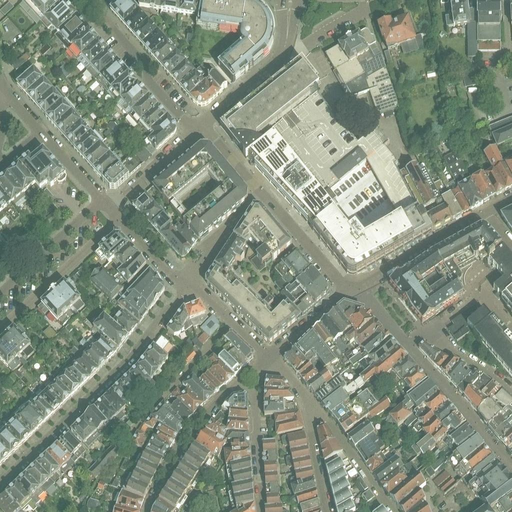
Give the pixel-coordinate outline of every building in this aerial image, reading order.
[(26,0),(22,4),(30,12),(40,23),(64,2),(62,0),(26,0)] [(111,10),(110,10),(123,25),(138,11),(134,6),(136,5),(134,3),(133,4),(129,0),(121,0),(117,5),(114,2),(108,6),(111,10)] [(154,10),(161,11),(162,0),(140,0),(139,8),(148,9),(153,16),(157,16),(158,14),(156,14),(154,10)] [(162,0),(161,11),(179,14),(181,0),(162,0)] [(185,15),(197,17),(199,0),(181,0),(179,14),(178,20),(184,21),(185,15)] [(245,32),(244,38),(244,39),(244,40),(245,41),(245,42),(218,66),(233,84),(244,74),(245,75),(244,74),(248,71),(249,72),(249,71),(248,70),(262,58),(263,57),(264,56),(265,55),(266,55),(267,54),(268,52),(269,51),(269,50),(270,48),(271,47),(272,45),(272,44),(273,43),(273,41),(273,40),(274,38),(274,37),(274,35),(274,34),(274,33),(274,32),(274,30),(273,29),(273,27),(273,26),(272,25),(272,23),(272,22),(271,21),(270,19),(269,18),(268,16),(267,14),(266,13),(265,12),(264,11),(263,10),(262,9),(261,9),(260,8),(258,7),(257,6),(256,6),(255,6),(254,5),(252,4),(251,4),(249,4),(247,3),(246,3),(229,0),(200,0),(198,17),(196,26),(197,26),(197,24),(245,32)] [(52,27),(58,34),(76,16),(64,3),(64,2),(40,23),(48,31),(52,27)] [(474,9),(475,26),(476,45),(501,45),(500,16),(498,16),(498,4),(493,4),(493,3),(483,4),(478,5),(478,9),(474,9)] [(468,4),(463,4),(460,4),(460,6),(451,6),(451,18),(446,18),(446,27),(475,26),(474,9),(468,10),(468,4)] [(123,25),(132,36),(147,21),(139,12),(138,11),(123,25)] [(55,36),(67,50),(88,30),(76,16),(58,34),(55,36)] [(379,25),(377,28),(381,41),(383,41),(386,51),(401,46),(404,56),(426,49),(421,36),(414,38),(408,19),(398,22),(389,25),(386,23),(379,25)] [(132,36),(142,46),(157,32),(147,21),(132,36)] [(67,50),(76,61),(98,41),(88,30),(67,50)] [(339,47),(325,55),(335,71),(333,73),(338,82),(344,92),(347,91),(351,98),(369,92),(377,115),(399,107),(385,68),(385,67),(382,57),(381,54),(374,57),(368,47),(370,47),(376,44),(374,37),(371,37),(368,31),(365,31),(351,39),(350,39),(346,41),(346,42),(338,46),(339,47)] [(142,46),(151,56),(166,42),(157,32),(142,46)] [(53,38),(41,44),(47,58),(59,52),(53,38)] [(77,62),(86,71),(107,51),(99,42),(98,41),(76,61),(77,62)] [(175,48),(169,41),(167,43),(166,42),(151,56),(160,67),(176,53),(181,49),(179,47),(174,51),(173,50),(175,48)] [(86,71),(95,80),(116,61),(107,51),(86,71)] [(384,53),(384,56),(388,67),(393,66),(388,52),(384,53)] [(160,67),(170,77),(185,62),(184,62),(176,53),(160,67)] [(12,66),(16,71),(30,58),(26,54),(12,66)] [(95,80),(107,93),(128,74),(116,61),(95,80)] [(269,132),(299,108),(317,93),(318,92),(321,89),(302,61),(277,81),(247,105),(221,126),(233,140),(232,141),(233,143),(237,140),(244,149),(243,150),(243,151),(243,152),(243,153),(243,154),(243,155),(269,133),(269,132)] [(170,77),(179,87),(195,73),(185,62),(170,77)] [(62,74),(64,72),(67,69),(64,65),(58,70),(62,74)] [(55,71),(50,66),(46,70),(50,75),(55,71)] [(206,73),(203,70),(201,67),(195,73),(179,87),(188,97),(204,83),(200,79),(206,73)] [(67,69),(64,72),(62,74),(65,78),(71,73),(67,69)] [(461,73),(462,74),(465,89),(483,85),(479,69),(461,73)] [(26,96),(44,81),(34,70),(24,79),(21,76),(15,81),(18,84),(17,85),(26,96)] [(109,95),(116,103),(136,83),(129,75),(128,74),(107,93),(109,95)] [(215,74),(204,83),(188,97),(193,103),(197,106),(201,107),(205,107),(209,104),(211,103),(227,88),(215,74)] [(443,78),(445,87),(456,85),(455,76),(443,78)] [(26,96),(36,106),(53,91),(44,81),(26,96)] [(119,107),(127,116),(148,96),(138,85),(137,85),(136,83),(116,103),(119,107)] [(36,106),(45,117),(66,99),(65,97),(56,88),(53,91),(36,106)] [(417,210),(416,210),(399,174),(395,166),(397,165),(384,148),(389,143),(377,128),(357,144),(333,113),(337,110),(333,105),(329,108),(317,93),(299,108),(269,132),(269,133),(243,155),(246,158),(246,159),(248,158),(251,161),(250,162),(250,163),(250,164),(250,165),(251,166),(252,167),(253,167),(254,167),(254,166),(256,168),(263,176),(269,182),(278,191),(313,230),(313,231),(340,265),(348,275),(349,275),(350,276),(351,276),(352,276),(353,276),(354,276),(355,276),(365,270),(367,269),(435,230),(428,217),(424,219),(421,214),(419,215),(417,210)] [(127,116),(137,126),(157,106),(149,98),(150,98),(148,96),(127,116)] [(55,128),(75,109),(66,99),(45,117),(55,128)] [(166,116),(157,106),(137,126),(138,127),(130,133),(137,141),(130,147),(132,149),(166,116)] [(81,121),(79,119),(81,117),(75,110),(75,109),(55,128),(64,138),(84,120),(83,119),(81,121)] [(106,113),(103,109),(97,114),(101,118),(106,113)] [(131,151),(143,164),(157,152),(173,137),(176,133),(176,131),(176,130),(175,127),(173,124),(171,121),(166,116),(132,149),(133,149),(131,151)] [(511,118),(510,119),(488,128),(491,135),(496,148),(511,140),(511,118)] [(73,149),(74,150),(92,133),(87,128),(88,126),(88,123),(85,120),(84,120),(64,138),(73,149)] [(112,130),(115,133),(124,126),(121,123),(117,126),(116,126),(112,130)] [(107,138),(111,134),(112,134),(109,130),(103,135),(107,138)] [(83,160),(101,143),(92,133),(74,150),(83,160)] [(83,160),(93,170),(111,154),(101,143),(83,160)] [(210,148),(208,148),(208,147),(203,146),(203,147),(201,147),(153,187),(198,242),(246,201),(247,200),(248,200),(248,195),(247,195),(247,193),(210,148)] [(483,154),(487,161),(492,170),(505,191),(511,186),(511,177),(503,162),(502,163),(495,147),(483,154)] [(64,176),(65,175),(58,167),(50,158),(43,150),(31,160),(29,157),(19,165),(40,189),(47,183),(49,186),(51,187),(54,184),(56,183),(58,184),(61,184),(65,181),(66,178),(64,176)] [(472,180),(471,181),(461,161),(459,161),(454,153),(443,159),(448,167),(447,167),(454,181),(471,212),(483,204),(472,180)] [(93,170),(103,181),(130,156),(120,164),(111,154),(93,170)] [(141,166),(140,166),(130,156),(103,181),(110,189),(115,190),(129,177),(141,166)] [(511,177),(511,157),(503,162),(511,177)] [(19,166),(8,175),(32,203),(35,200),(32,196),(40,189),(19,165),(18,166),(19,166)] [(424,170),(423,171),(420,173),(416,166),(405,171),(400,174),(406,184),(420,211),(425,208),(429,217),(439,211),(435,204),(441,201),(427,175),(425,170),(424,171),(424,170)] [(495,197),(505,191),(492,170),(484,176),(483,174),(484,176),(495,197)] [(443,173),(437,174),(440,178),(450,196),(462,216),(471,212),(454,181),(448,185),(443,173)] [(472,180),(483,204),(495,197),(484,176),(483,174),(483,173),(481,175),(481,174),(471,180),(472,180)] [(450,196),(440,178),(437,174),(427,175),(441,201),(452,221),(459,217),(462,216),(450,196)] [(0,191),(17,210),(28,200),(31,204),(32,203),(8,175),(0,181),(0,191)] [(0,222),(6,217),(8,219),(10,218),(14,222),(22,217),(17,210),(0,191),(0,222)] [(132,205),(142,216),(154,205),(156,204),(152,200),(151,201),(145,195),(132,205)] [(428,217),(435,231),(450,223),(452,221),(441,201),(435,204),(439,211),(429,217),(428,217)] [(142,216),(151,226),(169,210),(165,213),(160,208),(158,209),(154,205),(142,216)] [(261,254),(251,262),(260,272),(266,267),(266,266),(265,267),(263,264),(270,259),(272,262),(291,246),(260,208),(253,208),(234,237),(246,244),(251,239),(257,248),(256,249),(257,251),(259,252),(261,254)] [(511,209),(500,215),(508,228),(511,233),(511,209)] [(151,226),(161,237),(170,227),(173,225),(174,224),(172,222),(176,218),(169,210),(151,226)] [(50,214),(45,219),(50,225),(55,220),(50,214)] [(186,259),(191,251),(175,232),(176,231),(174,229),(178,226),(181,223),(176,218),(172,222),(174,224),(173,225),(170,227),(161,237),(182,260),(186,259)] [(191,251),(197,241),(181,223),(178,226),(174,229),(176,231),(175,232),(191,251)] [(487,258),(501,246),(485,228),(484,227),(483,227),(480,227),(432,254),(432,253),(402,275),(402,274),(389,283),(400,297),(411,310),(411,309),(422,323),(435,315),(463,295),(464,294),(459,286),(462,284),(460,282),(461,278),(456,270),(478,258),(481,261),(487,258)] [(42,243),(42,242),(34,233),(28,238),(20,246),(23,250),(26,254),(33,248),(32,247),(35,245),(37,247),(42,243)] [(104,259),(109,264),(114,259),(129,246),(119,236),(115,236),(108,242),(99,250),(99,251),(95,255),(101,261),(104,259)] [(234,237),(215,266),(242,284),(232,275),(233,272),(229,270),(236,260),(241,263),(244,258),(239,254),(246,244),(234,237)] [(123,269),(138,257),(129,246),(114,259),(123,269)] [(502,248),(501,246),(487,258),(505,279),(493,289),(498,294),(501,297),(501,298),(511,310),(511,339),(493,317),(490,320),(483,311),(477,304),(451,322),(454,326),(448,330),(454,338),(457,342),(468,334),(465,329),(468,326),(474,333),(473,334),(496,361),(511,378),(511,258),(503,248),(502,248)] [(6,256),(10,260),(15,267),(20,263),(11,251),(6,256)] [(274,284),(282,293),(289,288),(290,289),(312,270),(298,254),(297,253),(296,253),(295,253),(294,254),(274,270),(281,278),(274,284)] [(128,285),(146,266),(146,265),(138,257),(123,269),(118,274),(128,285)] [(9,273),(15,267),(10,260),(3,265),(2,264),(0,266),(0,270),(4,276),(9,273)] [(206,284),(269,344),(301,317),(291,306),(291,307),(287,303),(274,316),(242,284),(215,266),(206,279),(206,284)] [(89,282),(101,293),(111,302),(123,289),(103,269),(99,273),(98,272),(93,277),(93,278),(89,282)] [(118,304),(115,301),(111,304),(118,310),(118,309),(137,327),(142,320),(147,313),(154,304),(154,305),(159,298),(159,297),(164,291),(164,286),(161,283),(161,282),(155,276),(150,270),(118,304)] [(287,303),(291,307),(291,306),(292,306),(322,281),(312,270),(290,289),(289,288),(282,293),(280,295),(287,303)] [(56,289),(52,293),(73,316),(75,318),(79,315),(77,313),(85,306),(80,301),(81,300),(72,291),(76,287),(69,279),(65,283),(64,282),(57,290),(56,289)] [(328,288),(322,281),(292,306),(302,316),(327,296),(328,288)] [(41,305),(38,308),(44,316),(48,312),(57,322),(58,321),(63,327),(70,320),(69,319),(73,316),(52,293),(48,296),(48,297),(41,304),(41,305)] [(198,326),(202,327),(209,319),(205,316),(200,303),(185,309),(190,321),(193,326),(193,328),(198,326)] [(343,305),(337,311),(348,325),(364,311),(343,305)] [(184,308),(173,322),(182,329),(184,331),(185,332),(193,326),(190,321),(185,309),(184,308)] [(128,339),(135,328),(137,327),(118,309),(118,310),(109,321),(104,316),(112,324),(128,339)] [(337,311),(328,318),(342,337),(343,337),(352,330),(348,325),(337,311)] [(348,325),(352,330),(354,333),(356,336),(373,321),(364,311),(348,325)] [(84,323),(92,330),(96,334),(95,334),(116,354),(118,352),(128,339),(112,324),(104,316),(94,328),(86,320),(84,323)] [(212,317),(209,319),(202,327),(200,329),(209,339),(222,326),(212,317)] [(328,318),(319,325),(331,341),(336,349),(342,357),(348,352),(343,344),(345,341),(345,340),(343,337),(342,337),(328,318)] [(382,331),(373,321),(356,336),(354,333),(345,340),(345,341),(343,344),(348,352),(351,355),(354,354),(382,331)] [(167,331),(175,337),(179,336),(184,331),(182,329),(173,322),(167,331)] [(319,325),(312,331),(324,347),(329,353),(333,349),(335,350),(336,349),(331,341),(319,325)] [(47,326),(41,331),(50,341),(56,336),(47,326)] [(15,330),(14,329),(10,333),(9,332),(6,336),(3,340),(19,357),(20,356),(23,359),(25,357),(27,359),(34,352),(29,347),(30,347),(21,337),(25,333),(19,327),(15,330)] [(312,331),(294,350),(302,359),(307,364),(313,370),(319,377),(324,373),(324,372),(326,370),(326,371),(331,368),(337,363),(329,353),(324,347),(312,331)] [(390,341),(382,331),(354,354),(351,355),(348,352),(342,357),(336,349),(335,350),(333,349),(329,353),(337,363),(338,363),(345,372),(350,368),(351,371),(358,366),(367,359),(390,341)] [(114,356),(116,354),(95,334),(91,338),(87,343),(107,363),(114,356)] [(228,335),(223,340),(248,365),(253,359),(253,354),(234,335),(228,335)] [(154,347),(154,346),(145,358),(159,370),(168,359),(161,353),(169,343),(161,337),(154,347)] [(99,371),(107,363),(87,343),(84,339),(79,344),(84,348),(79,353),(98,372),(99,371)] [(0,359),(7,367),(8,367),(13,372),(20,365),(18,363),(20,361),(17,358),(19,357),(3,340),(0,342),(0,359)] [(217,346),(221,349),(226,354),(242,370),(248,365),(223,340),(217,346)] [(398,349),(390,341),(367,359),(358,366),(359,368),(359,369),(360,371),(361,370),(365,374),(398,349)] [(419,349),(426,357),(433,365),(434,365),(440,355),(441,355),(441,354),(442,354),(434,350),(433,351),(423,344),(419,349)] [(71,361),(68,358),(71,361),(89,380),(98,372),(79,353),(75,348),(70,352),(75,357),(71,361)] [(349,397),(364,385),(364,386),(374,378),(378,383),(389,375),(392,372),(408,360),(398,349),(365,374),(344,390),(349,397)] [(190,362),(196,356),(190,350),(184,356),(190,362)] [(284,359),(292,369),(302,359),(294,350),(284,359)] [(226,354),(218,361),(223,366),(235,377),(242,370),(226,354)] [(451,361),(440,355),(434,365),(442,373),(451,361)] [(179,362),(179,363),(184,368),(190,362),(184,356),(179,362)] [(213,356),(208,360),(207,361),(214,368),(217,366),(220,369),(223,366),(218,361),(213,356)] [(33,357),(28,362),(32,366),(37,360),(33,357)] [(66,366),(62,369),(81,388),(89,380),(71,361),(68,358),(66,357),(62,361),(66,366)] [(145,358),(138,367),(151,382),(156,386),(151,381),(153,377),(156,379),(162,373),(159,370),(145,358)] [(302,359),(292,369),(296,374),(307,364),(302,359)] [(393,383),(396,387),(418,371),(409,361),(410,360),(409,359),(408,360),(392,372),(389,375),(395,381),(393,383)] [(459,364),(452,360),(442,373),(447,379),(459,364)] [(308,388),(315,396),(338,377),(345,372),(338,363),(337,363),(331,368),(326,371),(326,370),(324,372),(324,373),(319,377),(307,387),(308,388)] [(296,374),(300,379),(301,379),(313,370),(307,364),(296,374)] [(466,368),(459,364),(447,379),(451,384),(466,368)] [(214,368),(211,371),(225,386),(235,377),(223,366),(220,369),(217,366),(214,368)] [(315,396),(323,407),(341,393),(344,390),(365,374),(361,370),(360,371),(359,369),(359,368),(358,366),(351,371),(350,368),(345,372),(338,377),(315,396)] [(137,368),(129,376),(147,395),(148,393),(144,388),(147,386),(151,390),(156,386),(151,382),(138,367),(137,368)] [(57,374),(53,378),(72,397),(72,398),(81,388),(62,369),(62,370),(61,368),(56,372),(57,374)] [(451,384),(457,391),(474,372),(466,368),(451,384)] [(301,379),(307,387),(319,377),(313,370),(301,379)] [(211,371),(204,377),(219,391),(225,386),(211,371)] [(396,387),(405,400),(411,395),(427,382),(418,371),(396,387)] [(464,398),(471,389),(482,377),(474,372),(457,391),(463,397),(464,398)] [(48,383),(44,386),(63,406),(72,397),(53,378),(49,373),(47,375),(50,378),(47,381),(48,383)] [(203,406),(214,396),(212,394),(192,375),(182,385),(187,391),(203,406)] [(199,381),(192,375),(212,394),(214,396),(219,391),(204,377),(199,381)] [(129,376),(121,384),(134,398),(140,392),(145,396),(147,395),(129,376)] [(483,378),(482,377),(471,389),(479,397),(492,383),(483,378)] [(4,382),(9,387),(14,383),(10,378),(4,382)] [(266,379),(265,389),(289,390),(284,381),(279,380),(279,378),(274,378),(274,380),(266,379)] [(397,427),(414,413),(416,411),(417,412),(423,406),(438,393),(427,382),(411,395),(405,400),(404,401),(405,402),(388,417),(389,417),(387,419),(389,422),(391,420),(397,427)] [(38,390),(35,395),(37,396),(54,415),(60,409),(63,406),(44,386),(40,383),(39,384),(41,387),(38,390)] [(501,390),(492,383),(479,397),(486,405),(492,399),(501,390)] [(121,384),(112,392),(125,407),(130,411),(134,407),(130,403),(134,398),(121,384)] [(265,390),(264,400),(293,401),(290,390),(289,390),(265,389),(265,390)] [(464,398),(472,408),(477,414),(486,405),(479,397),(471,389),(464,398)] [(177,390),(172,394),(178,401),(193,415),(203,406),(187,391),(182,395),(177,390)] [(368,413),(380,403),(378,401),(369,390),(354,402),(356,405),(359,402),(368,413)] [(511,400),(501,390),(492,399),(505,411),(506,412),(508,410),(510,408),(511,406),(511,400)] [(112,392),(104,400),(121,419),(125,415),(121,411),(125,407),(112,392)] [(323,407),(331,417),(342,409),(349,416),(356,426),(369,416),(367,413),(368,413),(359,402),(356,405),(354,402),(350,405),(341,393),(323,407)] [(419,433),(421,431),(424,429),(424,428),(435,420),(433,417),(447,404),(438,393),(423,406),(417,412),(416,411),(414,413),(417,416),(415,418),(418,421),(418,422),(418,423),(413,428),(419,433)] [(31,400),(27,404),(46,422),(54,415),(37,396),(35,395),(34,394),(30,398),(31,400)] [(248,411),(248,404),(248,398),(244,395),(233,397),(224,406),(221,410),(230,415),(230,410),(248,411)] [(498,417),(505,411),(492,399),(486,405),(477,414),(488,427),(498,417)] [(104,400),(95,409),(108,424),(113,420),(116,424),(121,419),(104,400)] [(284,402),(293,401),(264,400),(264,416),(275,415),(298,413),(295,406),(284,406),(284,402)] [(172,409),(170,411),(185,426),(193,415),(178,401),(172,409)] [(164,402),(151,417),(157,423),(161,426),(178,436),(185,426),(170,411),(172,409),(164,402)] [(381,402),(380,403),(368,413),(367,413),(369,416),(371,419),(385,409),(381,402)] [(16,420),(15,419),(17,421),(31,436),(38,430),(46,422),(27,404),(26,404),(28,406),(27,407),(24,404),(13,415),(17,419),(16,420)] [(427,439),(416,449),(414,447),(411,450),(417,458),(421,455),(423,458),(434,448),(448,435),(442,428),(456,415),(447,404),(433,417),(435,420),(424,428),(424,429),(421,431),(427,439)] [(136,417),(140,413),(134,407),(130,411),(136,417)] [(95,409),(85,419),(100,435),(101,436),(111,427),(108,424),(95,409)] [(331,417),(337,425),(349,416),(342,409),(331,417)] [(248,422),(248,411),(230,410),(230,415),(229,420),(248,422)] [(505,411),(498,417),(488,427),(500,441),(511,430),(511,413),(508,410),(506,412),(505,411)] [(275,415),(276,435),(303,429),(299,412),(298,413),(275,415)] [(217,423),(222,418),(218,415),(213,421),(217,423)] [(466,426),(456,415),(442,428),(448,435),(450,438),(454,434),(455,435),(466,426)] [(0,424),(2,427),(21,446),(31,436),(17,421),(15,419),(13,416),(7,421),(6,420),(2,423),(0,421),(0,424)] [(356,426),(349,416),(337,425),(345,435),(356,426)] [(144,425),(149,428),(152,430),(157,423),(151,417),(144,425)] [(85,419),(71,432),(84,445),(91,437),(95,441),(101,436),(100,435),(85,419)] [(248,433),(248,422),(229,420),(226,432),(248,433)] [(207,429),(206,431),(225,440),(226,432),(212,422),(207,429)] [(353,447),(365,464),(377,456),(381,454),(379,451),(384,447),(378,438),(376,439),(373,435),(374,434),(367,425),(363,426),(347,439),(353,447)] [(147,429),(141,426),(137,432),(131,444),(141,449),(147,438),(144,436),(147,429)] [(178,436),(161,426),(157,432),(159,434),(174,442),(178,436)] [(317,431),(324,462),(343,454),(335,441),(326,426),(317,431)] [(471,432),(466,426),(455,435),(454,434),(450,438),(448,435),(434,448),(441,454),(448,448),(448,449),(458,440),(460,441),(471,432)] [(0,444),(11,456),(21,446),(2,427),(0,428),(0,444)] [(399,439),(404,436),(400,430),(395,434),(399,439)] [(511,430),(500,441),(508,450),(511,446),(511,430)] [(196,445),(214,457),(217,459),(227,441),(225,440),(206,431),(197,442),(196,445)] [(248,435),(248,433),(226,432),(225,440),(227,441),(232,441),(233,444),(232,444),(231,451),(249,450),(248,435)] [(434,472),(447,462),(446,462),(476,438),(471,432),(460,441),(458,440),(448,449),(450,452),(443,457),(430,468),(434,472)] [(289,446),(290,451),(307,448),(304,433),(283,437),(281,439),(283,446),(285,447),(289,446)] [(60,442),(60,443),(73,456),(77,452),(82,456),(86,452),(82,447),(69,434),(60,442)] [(170,448),(174,442),(159,434),(157,439),(170,448)] [(154,438),(146,453),(163,461),(170,448),(157,439),(156,440),(154,438)] [(446,462),(447,462),(450,467),(454,472),(462,481),(467,476),(460,467),(484,448),(476,438),(446,462)] [(262,442),(263,458),(276,457),(275,441),(262,442)] [(52,450),(46,455),(61,471),(62,472),(67,467),(66,466),(70,461),(74,465),(78,461),(73,456),(60,443),(57,445),(52,450)] [(0,464),(1,465),(11,456),(0,444),(0,464)] [(196,445),(183,463),(203,476),(214,457),(196,445)] [(95,479),(117,457),(119,455),(112,447),(88,472),(95,479)] [(286,460),(286,462),(309,457),(307,448),(290,451),(291,457),(287,458),(286,460)] [(467,476),(470,474),(470,475),(492,457),(484,448),(460,467),(467,476)] [(142,450),(132,470),(153,480),(163,461),(146,453),(142,450)] [(224,452),(226,466),(251,461),(249,450),(231,451),(224,452)] [(85,458),(90,463),(94,460),(88,454),(85,458)] [(347,460),(343,454),(324,462),(328,479),(343,471),(345,470),(341,463),(347,460)] [(43,459),(37,465),(51,480),(50,481),(54,484),(60,479),(60,478),(61,477),(58,473),(61,471),(46,455),(42,459),(43,459)] [(365,464),(372,474),(384,466),(377,456),(365,464)] [(263,458),(264,474),(277,473),(276,457),(263,458)] [(293,467),(294,471),(311,467),(309,457),(286,462),(287,467),(289,468),(293,467)] [(476,478),(477,480),(497,463),(492,457),(470,475),(472,476),(471,477),(473,480),(476,478)] [(380,486),(398,472),(403,468),(395,458),(373,476),(380,486)] [(128,462),(125,460),(120,470),(124,471),(126,471),(129,464),(128,462)] [(226,466),(230,485),(230,487),(252,482),(251,461),(226,466)] [(411,462),(404,467),(410,476),(418,470),(411,462)] [(183,463),(171,482),(191,494),(194,489),(197,491),(199,491),(201,488),(196,485),(203,476),(183,463)] [(477,480),(469,487),(482,503),(486,508),(489,511),(490,510),(497,505),(511,493),(511,481),(497,463),(477,480)] [(30,472),(26,475),(44,493),(41,490),(50,481),(51,480),(37,465),(30,472)] [(291,484),(296,483),(313,480),(311,467),(294,471),(295,478),(291,479),(290,481),(291,484)] [(434,472),(430,468),(425,472),(430,479),(436,475),(434,472)] [(143,500),(153,480),(132,470),(126,484),(122,491),(143,500)] [(348,480),(343,471),(328,479),(331,490),(345,481),(348,480)] [(438,488),(450,477),(445,471),(433,482),(438,488)] [(380,486),(388,497),(406,481),(398,472),(380,486)] [(264,474),(265,490),(278,489),(277,473),(264,474)] [(26,475),(16,484),(30,499),(30,500),(38,508),(39,509),(40,507),(38,504),(41,502),(38,499),(44,493),(26,475)] [(389,498),(400,511),(413,511),(423,503),(425,501),(418,492),(425,486),(416,475),(407,482),(389,498)] [(291,487),(294,497),(295,496),(295,498),(297,497),(316,491),(313,480),(296,483),(297,485),(291,487)] [(441,490),(445,495),(457,485),(453,480),(441,490)] [(350,490),(345,481),(331,490),(333,500),(347,492),(350,490)] [(179,511),(191,494),(171,482),(160,499),(179,511)] [(232,510),(233,511),(236,511),(240,510),(239,508),(254,505),(252,482),(230,487),(227,488),(232,509),(232,510)] [(12,488),(6,495),(22,510),(23,511),(28,507),(34,511),(38,508),(30,500),(30,499),(16,484),(12,488)] [(265,490),(267,506),(279,506),(278,489),(265,490)] [(122,491),(116,506),(136,511),(138,511),(143,500),(122,491)] [(295,498),(298,506),(300,505),(300,506),(317,499),(316,491),(297,497),(295,498)] [(353,501),(347,492),(333,500),(336,511),(350,502),(353,501)] [(511,511),(511,493),(497,505),(502,511),(511,511)] [(83,494),(78,499),(82,503),(87,497),(83,494)] [(19,511),(22,510),(6,495),(0,500),(0,509),(2,511),(19,511)] [(178,511),(179,511),(160,499),(153,509),(158,511),(178,511)] [(300,506),(301,511),(311,511),(319,509),(317,499),(300,506)] [(353,511),(355,511),(350,502),(336,511),(353,511)] [(413,511),(428,511),(423,503),(413,511)]
